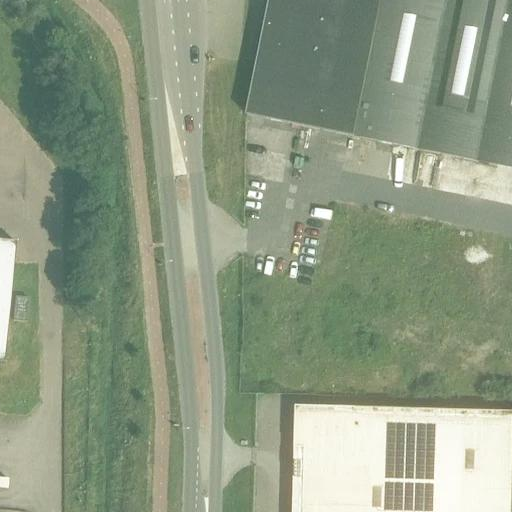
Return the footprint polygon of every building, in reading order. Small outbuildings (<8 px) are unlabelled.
[(271,0),(260,57),(248,116),(423,151),(453,0),(271,0)] [(511,0),(453,0),(423,151),(511,169),(511,0)] [(0,361),(4,362),(16,243),(0,240),(0,361)] [(27,323),(29,298),(16,297),(13,322),(27,323)] [(511,511),(511,412),(297,407),(296,448),(306,448),(304,511),(511,511)]
